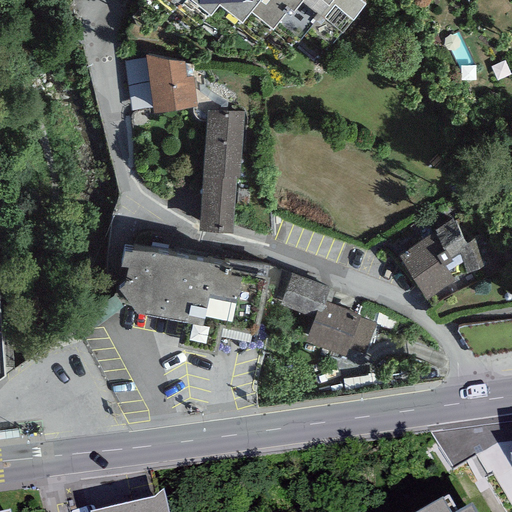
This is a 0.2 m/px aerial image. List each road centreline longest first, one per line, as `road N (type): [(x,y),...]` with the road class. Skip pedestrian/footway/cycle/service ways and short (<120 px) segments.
road 1 (residential): [(81,0),(136,194),(186,224),(403,304),(456,350),(477,400)]
road 2 (primary): [(477,400),(0,467)]
